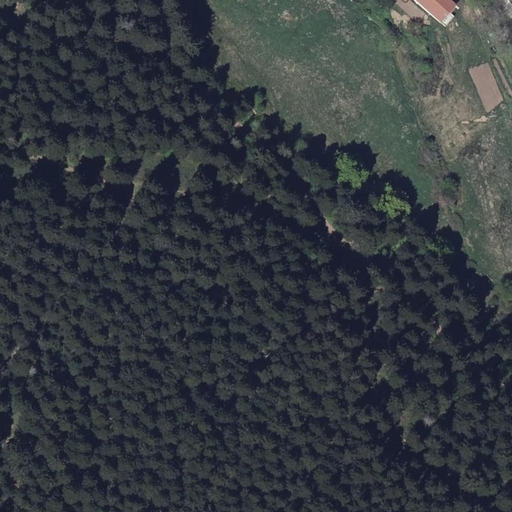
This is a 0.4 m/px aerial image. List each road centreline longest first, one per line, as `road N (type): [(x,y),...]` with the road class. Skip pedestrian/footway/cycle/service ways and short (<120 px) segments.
road 1 (track): [(511,395),(206,92),(160,60),(86,36),(55,39),(0,65)]
road 2 (track): [(4,365),(101,297),(186,189)]
road 3 (track): [(9,511),(0,368)]
